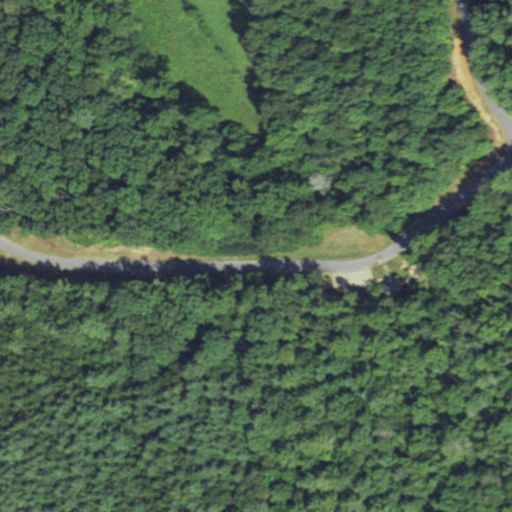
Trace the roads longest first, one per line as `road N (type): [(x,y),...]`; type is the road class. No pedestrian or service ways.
road 1 (residential): [(511,153),(429,226),(362,264),(57,262),(0,239)]
road 2 (residential): [(465,0),(489,91),(511,126)]
